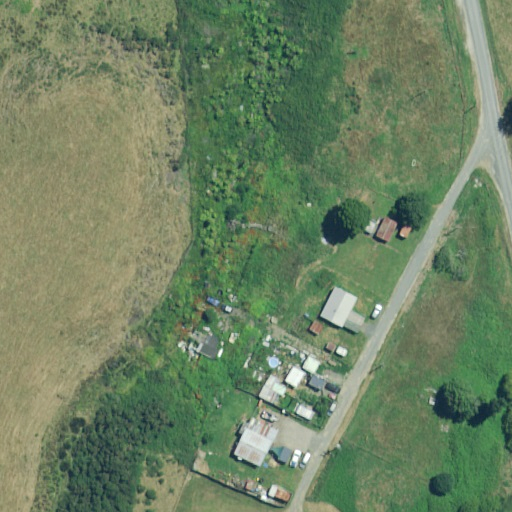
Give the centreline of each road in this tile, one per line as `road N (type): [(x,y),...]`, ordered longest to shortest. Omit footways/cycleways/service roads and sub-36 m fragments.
road 1 (residential): [(282,510),(440,190),(465,158),(499,147)]
road 2 (unclassified): [(456,0),(499,147)]
